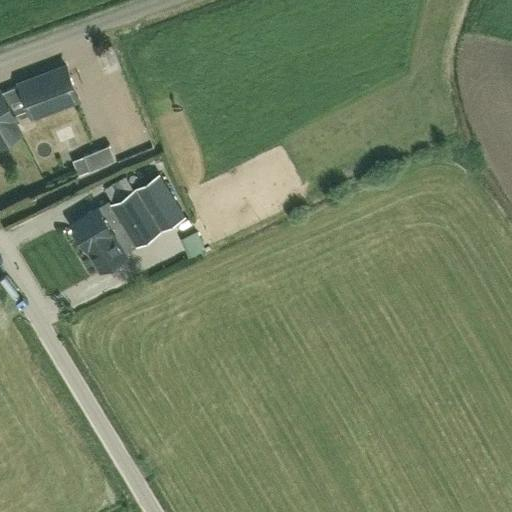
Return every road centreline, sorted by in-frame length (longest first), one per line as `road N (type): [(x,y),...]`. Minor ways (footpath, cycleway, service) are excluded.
road 1 (unclassified): [(153,511),(0,257)]
road 2 (unclassified): [(175,0),(0,64)]
road 3 (unknown): [(0,250),(138,171)]
